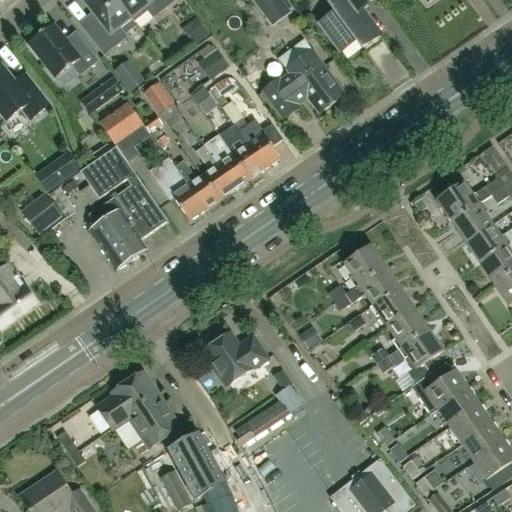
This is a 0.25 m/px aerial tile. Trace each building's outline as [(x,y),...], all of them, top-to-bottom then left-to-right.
[(132,20),(115,0),(86,0),(83,2),(98,21),(85,31),(105,56),(127,38),(120,30),(132,20)] [(115,0),(132,20),(134,23),(149,12),(154,18),(176,1),(175,0),(115,0)] [(292,14),(280,0),(251,0),(273,28),(292,14)] [(335,14),(320,26),(340,54),(356,42),(362,50),(380,37),(361,12),(367,7),(361,0),(331,0),(330,1),(332,3),(329,6),(335,14)] [(208,35),(197,21),(185,31),(196,45),(208,35)] [(29,46),(57,80),(72,67),(80,77),(99,62),(82,42),(71,50),(53,27),(29,46)] [(229,68),(217,52),(199,65),(211,81),(229,68)] [(301,108),(310,101),(319,114),(343,96),(322,67),(321,68),(311,53),(285,72),(287,75),(280,81),(279,79),(261,93),(284,124),(302,110),(301,108)] [(20,85),(15,84),(2,67),(0,68),(0,115),(6,123),(22,111),(30,122),(50,106),(26,76),(25,77),(27,79),(20,85)] [(138,76),(125,86),(131,93),(143,83),(138,76)] [(114,80),(81,104),(90,116),(123,92),(114,80)] [(220,106),(223,110),(229,106),(223,97),(229,93),(231,96),(238,91),(247,103),(251,99),(238,84),(234,81),(228,80),(214,87),(215,88),(210,91),(220,106)] [(144,96),(159,117),(174,106),(160,85),(144,96)] [(199,109),(211,102),(203,90),(191,98),(199,109)] [(115,148),(117,147),(144,128),(128,104),(99,126),(115,148)] [(229,120),(234,127),(264,171),(279,161),(280,161),(272,149),(283,142),(272,127),(263,133),(256,122),(247,128),(243,121),(245,120),(240,113),(229,120)] [(163,128),(156,119),(145,127),(151,136),(163,128)] [(234,145),(227,150),(232,157),(249,182),(264,171),(234,127),(225,133),(234,145)] [(168,145),(164,138),(156,143),(160,150),(168,145)] [(204,149),(234,192),(249,182),(232,157),(227,150),(219,138),(205,149),(204,149)] [(117,147),(115,148),(116,149),(80,174),(81,175),(74,180),(81,192),(89,187),(99,201),(127,182),(131,188),(110,203),(89,217),(96,228),(90,233),(117,273),(147,252),(140,243),(168,224),(131,169),(125,160),(126,159),(117,147)] [(493,148),(480,156),(488,167),(500,158),(493,148)] [(219,202),(234,192),(204,149),(197,154),(207,171),(212,168),(213,170),(202,178),(219,202)] [(51,168),(62,184),(80,172),(69,156),(51,168)] [(174,200),(186,218),(189,223),(205,212),(175,169),(169,160),(149,174),(170,203),(174,200)] [(184,162),(175,169),(205,212),(219,202),(202,178),(193,185),(191,181),(195,178),(184,162)] [(497,180),(475,195),(472,197),(463,185),(436,203),(451,225),(481,204),(481,205),(485,202),(485,201),(503,189),(504,189),(511,183),(511,175),(507,168),(495,177),(497,180)] [(74,181),(64,187),(68,194),(78,187),(74,181)] [(77,214),(60,189),(50,196),(66,221),(77,214)] [(509,198),(504,189),(503,189),(485,201),(485,202),(488,205),(494,201),(498,207),(509,198)] [(44,196),(21,214),(38,237),(62,219),(44,196)] [(487,213),(481,205),(481,204),(451,225),(465,245),(492,227),(484,215),(487,213)] [(500,239),(492,227),(465,245),(480,267),(510,246),(503,237),(500,239)] [(511,245),(510,246),(480,267),(493,287),(511,274),(511,245)] [(353,291),(386,269),(371,247),(344,266),(353,278),(350,281),(356,289),(353,291)] [(9,265),(0,271),(0,330),(0,331),(37,305),(9,265)] [(346,296),(334,304),(340,314),(365,297),(373,308),(401,290),(386,269),(353,291),(346,296)] [(511,274),(493,287),(508,309),(511,306),(511,274)] [(334,304),(346,296),(340,287),(328,296),(334,304)] [(401,290),(373,308),(370,311),(376,319),(379,317),(387,330),(415,311),(401,290)] [(395,341),(392,343),(399,352),(429,332),(415,311),(387,330),(395,341)] [(344,341),(367,326),(360,317),(338,332),(344,341)] [(321,343),(312,330),(299,338),(308,352),(321,343)] [(389,359),(377,367),(383,377),(394,368),(398,369),(403,365),(403,363),(405,362),(411,372),(408,375),(416,387),(437,372),(430,362),(443,353),(429,332),(399,352),(389,359)] [(230,335),(204,353),(228,387),(268,361),(253,339),(239,348),(230,335)] [(370,358),(377,367),(389,359),(383,350),(370,358)] [(438,412),(469,391),(457,372),(425,394),(438,412)] [(115,398),(97,409),(112,431),(129,419),(144,441),(151,436),(157,445),(180,429),(144,374),(113,395),(115,398)] [(306,410),(290,387),(276,396),(291,420),(306,410)] [(481,408),(469,391),(438,412),(450,430),(481,408)] [(279,402),(231,434),(241,448),(289,416),(279,402)] [(481,408),(450,430),(462,447),(493,426),(481,408)] [(369,418),(364,411),(354,418),(359,425),(369,418)] [(393,418),(383,425),(393,438),(402,432),(393,418)] [(493,426),(462,447),(474,465),(505,443),(493,426)] [(395,442),(385,428),(377,435),(387,448),(395,442)] [(237,511),(233,498),(200,436),(168,452),(196,502),(204,498),(208,507),(203,508),(204,511),(237,511)] [(511,465),(511,453),(505,443),(474,465),(486,483),(511,465)] [(408,458),(398,445),(390,452),(400,465),(408,458)] [(84,463),(75,448),(66,454),(76,468),(84,463)] [(153,453),(159,470),(170,466),(164,449),(153,453)] [(377,461),(332,498),(342,511),(407,511),(414,507),(377,461)] [(421,475),(411,462),(403,468),(412,482),(421,475)] [(160,481),(177,511),(180,511),(193,505),(176,472),(160,481)] [(95,511),(81,489),(71,497),(56,474),(20,498),(28,511),(62,511),(67,509),(68,511),(95,511)] [(116,491),(127,486),(122,474),(111,479),(116,491)] [(434,492),(424,479),(416,486),(426,498),(434,492)] [(498,509),(511,500),(505,491),(492,500),(498,509)] [(451,511),(438,495),(428,503),(435,511),(451,511)] [(473,511),(494,511),(487,502),(473,511)]
